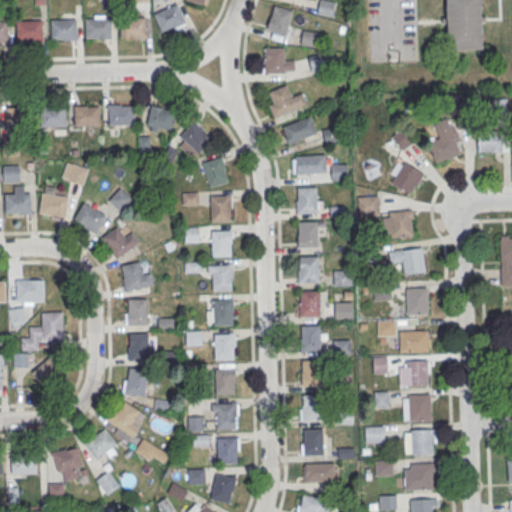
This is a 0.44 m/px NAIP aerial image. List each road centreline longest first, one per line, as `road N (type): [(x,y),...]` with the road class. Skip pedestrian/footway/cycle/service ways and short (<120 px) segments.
road 1 (residential): [(203,88),(241,124),(260,169),(269,466),(261,511)]
road 2 (residential): [(39,247),(0,248),(46,420),(78,406),(91,384),(91,291),(73,259),(39,247)]
road 3 (residential): [(458,205),(469,511)]
road 4 (residential): [(203,88),(147,72),(0,75)]
